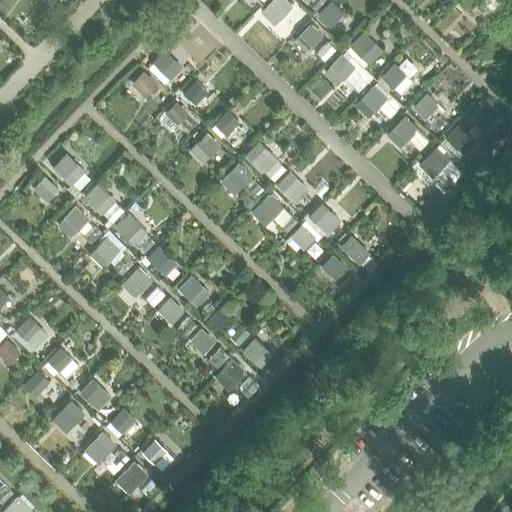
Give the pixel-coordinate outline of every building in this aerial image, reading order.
[(289,0),(272,0),(262,10),(275,22),(293,3),(289,0)] [(333,0),(331,0),(319,13),(331,25),(345,11),(333,0)] [(464,0),(473,7),(479,0),(481,0),(492,10),(501,0),(464,0)] [(511,11),(496,29),(510,42),(511,39),(511,11)] [(310,25),(296,39),(307,50),(321,35),(310,25)] [(366,33),(354,45),(370,60),(381,49),(366,33)] [(163,49),(152,61),(169,78),(181,66),(163,49)] [(341,55),(325,71),(337,83),(344,76),(358,90),(368,81),(341,55)] [(393,61),(381,75),(392,86),(401,94),(413,81),(393,61)] [(143,72),(133,82),(145,93),(154,83),(143,72)] [(196,80),(184,92),(194,102),(206,90),(196,80)] [(374,83),(356,101),(369,114),(377,106),(389,117),(397,108),(386,97),(387,95),(374,83)] [(427,93),(415,105),(425,115),(437,103),(427,93)] [(174,102),(166,111),(177,122),(185,113),(174,102)] [(227,111),(215,123),(225,133),(237,120),(227,111)] [(184,132),(196,120),(187,112),(176,123),(184,132)] [(405,116),(389,133),(401,145),(408,137),(420,149),(430,139),(405,116)] [(459,122),(446,135),(446,136),(463,152),(464,152),(476,140),(470,134),(470,133),(459,122)] [(206,132),(189,149),(202,161),(218,144),(206,132)] [(258,139),(245,153),(264,171),(273,180),(286,166),(277,158),(258,139)] [(437,145),(419,163),(433,177),(441,168),(450,159),(450,158),(437,145)] [(64,152),(52,164),(71,181),(82,169),(64,152)] [(238,162),(220,180),(233,192),(250,174),(238,162)] [(289,170),(277,184),(290,197),(295,202),(308,188),(289,170)] [(42,175),(33,185),(46,198),(56,188),(42,175)] [(96,183),(84,195),(112,221),(123,209),(96,183)] [(269,193),(251,210),(264,223),(271,216),(281,225),(291,214),(282,205),(270,194),(269,193)] [(321,202),(309,214),(310,215),(325,230),(327,231),(339,219),(321,202)] [(74,205),(57,223),(70,235),(87,217),(74,205)] [(128,213),(116,226),(133,243),(146,230),(128,213)] [(300,222),(290,234),(302,246),(312,235),(316,239),(320,234),(305,219),(301,223),(300,222)] [(351,234),(340,245),(358,263),(369,252),(351,234)] [(106,236),(89,253),(101,265),(108,258),(113,263),(112,265),(121,274),(133,262),(121,250),(106,236)] [(158,244),(146,256),(164,275),(176,263),(158,244)] [(332,254),(322,265),(334,276),(344,266),(332,254)] [(138,267),(122,283),(134,295),(150,279),(138,267)] [(191,274),(179,287),(196,304),(208,291),(191,274)] [(169,296),(158,307),(171,319),(182,308),(169,296)] [(221,305),(208,318),(219,328),(231,315),(221,305)] [(27,316),(15,328),(16,329),(34,345),(45,333),(27,316)] [(200,328),(190,338),(203,350),(212,340),(200,328)] [(254,336),(242,349),(259,366),(271,353),(254,336)] [(6,340),(0,346),(0,353),(8,361),(18,351),(6,340)] [(60,345),(47,358),(48,359),(58,369),(66,377),(78,365),(71,358),(72,357),(60,345)] [(232,359),(215,376),(228,388),(244,371),(232,359)] [(37,369),(27,380),(39,391),(49,380),(37,369)] [(91,377),(78,391),(96,408),(97,408),(109,395),(91,377)] [(70,401),(53,418),(65,430),(82,413),(70,401)] [(122,409),(110,421),(120,430),(132,417),(122,409)] [(100,431),(84,449),(96,460),(112,443),(100,431)] [(155,439),(143,451),(162,469),(173,457),(155,439)] [(133,462),(115,481),(126,491),(144,472),(133,462)] [(17,494),(0,511),(26,511),(31,507),(17,494)]
